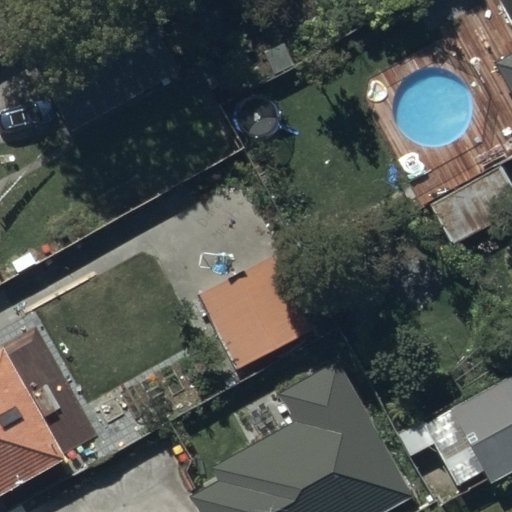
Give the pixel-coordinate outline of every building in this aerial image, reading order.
[(43,92),(67,135),(150,87),(126,44),(43,92)] [(511,49),(497,58),(511,84),(511,49)] [(275,254),(193,297),(232,371),(314,328),(275,254)] [(0,494),(57,463),(0,361),(0,494)] [(383,511),(409,498),(337,372),(290,398),(307,428),(220,478),(227,491),(202,505),(205,511),(383,511)] [(511,456),(511,382),(426,429),(452,476),(476,463),(481,473),(511,456)]
